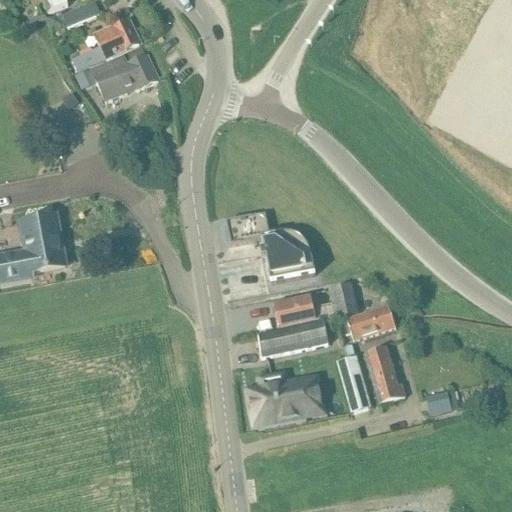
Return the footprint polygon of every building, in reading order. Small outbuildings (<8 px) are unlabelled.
[(43,0),(50,15),(66,8),(63,0),(43,0)] [(95,4),(61,18),(67,32),(101,19),(95,4)] [(94,41),(98,50),(92,53),(90,50),(79,55),(81,58),(71,63),(77,76),(104,63),(106,66),(126,56),(125,53),(140,46),(129,25),(115,32),(114,31),(94,41)] [(105,107),(125,98),(136,92),(137,93),(158,83),(147,57),(128,66),(124,58),(90,74),(90,72),(76,79),(82,93),(95,86),(105,107)] [(138,177),(151,171),(156,169),(147,148),(146,149),(129,156),(138,177)] [(315,277),(312,261),(276,238),(270,239),(266,216),(226,224),(231,248),(262,242),(263,247),(266,246),(267,254),(261,255),(262,264),(266,263),(271,286),(315,277)] [(57,219),(20,226),(25,254),(0,258),(0,285),(32,280),(31,275),(66,269),(57,219)] [(316,325),(316,323),(336,319),(336,322),(358,317),(352,287),(329,291),(332,306),(313,311),(310,299),(273,308),(279,333),(316,325)] [(388,309),(346,322),(353,345),(395,332),(388,309)] [(263,362),(328,349),(323,324),(258,338),(263,362)] [(397,388),(387,351),(364,357),(378,408),(406,400),(402,387),(397,388)] [(356,360),(336,365),(350,417),(371,412),(356,360)] [(285,387),(283,379),(262,383),(263,391),(250,394),(256,427),(323,415),(316,382),(285,387)] [(454,394),(425,400),(430,419),(458,412),(454,394)]
